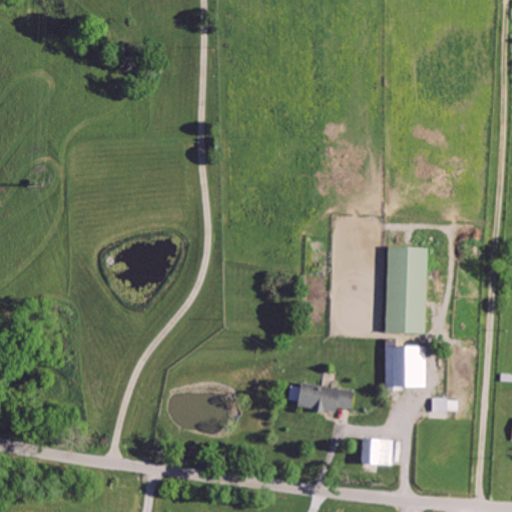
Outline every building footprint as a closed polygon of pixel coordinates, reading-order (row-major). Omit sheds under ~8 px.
[(424,333),(424,318),(426,318),(428,247),(385,246),(383,332),(424,333)] [(384,345),(383,386),(424,386),(425,346),(384,345)] [(351,413),(354,390),(298,383),(295,406),(351,413)] [(432,417),(448,418),(448,410),(459,411),(459,400),(432,399),(432,417)] [(357,463),(391,464),(392,439),(358,438),(357,463)]
